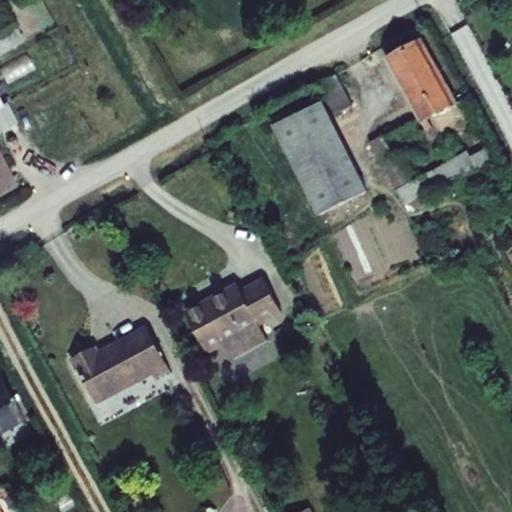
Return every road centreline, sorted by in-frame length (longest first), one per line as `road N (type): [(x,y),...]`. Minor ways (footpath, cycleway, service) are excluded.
road 1 (unclassified): [(410,0),(0,226)]
road 2 (unknown): [(436,0),(511,132)]
